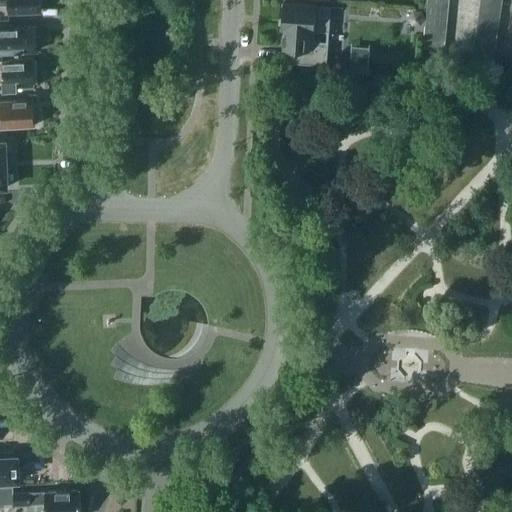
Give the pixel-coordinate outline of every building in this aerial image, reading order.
[(39,6),(41,0),(0,0),(0,3),(8,3),(8,12),(40,11),(39,6)] [(280,28),(284,28),(282,48),(290,48),(289,62),(326,64),(327,41),(309,40),(309,30),(326,32),(328,9),(330,9),(330,5),(282,2),(280,28)] [(499,17),(500,6),(479,3),(477,13),(499,17)] [(446,17),(447,6),(426,4),(425,15),(446,17)] [(425,19),(421,11),(412,10),(407,17),(411,25),(420,26),(425,19)] [(497,27),(499,17),(477,13),(476,23),(497,27)] [(425,15),(424,25),(445,27),(446,17),(425,15)] [(476,23),(474,34),(495,37),(497,27),(476,23)] [(39,47),(39,36),(36,37),(35,26),(9,27),(9,25),(0,25),(0,53),(37,51),(36,47),(39,47)] [(424,25),(423,36),(444,38),(445,27),(424,25)] [(474,34),(472,44),(494,48),(495,37),(474,34)] [(444,38),(423,36),(422,47),(443,49),(444,38)] [(492,58),(494,48),(472,44),(471,54),(492,58)] [(31,83),(37,83),(35,59),(2,61),(2,62),(0,61),(0,76),(2,76),(3,90),(16,90),(16,83),(31,82),(31,83)] [(33,99),(0,100),(0,127),(34,126),(34,123),(36,119),(36,114),(33,112),(33,99)] [(0,163),(6,163),(5,155),(8,153),(8,145),(5,143),(5,141),(0,140),(0,163)] [(0,163),(0,187),(7,187),(7,185),(9,183),(9,175),(6,172),(6,163),(0,163)] [(17,476),(19,474),(19,463),(17,463),(17,455),(0,455),(0,480),(17,480),(17,476)] [(37,492),(29,493),(30,504),(44,504),(44,511),(80,511),(79,490),(37,492)] [(30,504),(29,493),(29,492),(13,493),(14,505),(30,504)]
